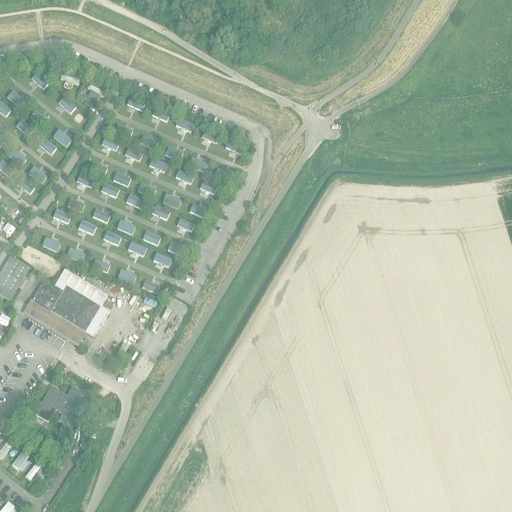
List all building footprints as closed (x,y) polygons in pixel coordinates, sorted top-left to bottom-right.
[(79,87),(82,79),(63,73),(60,81),(79,87)] [(43,91),(49,85),(38,74),(32,81),(43,91)] [(105,100),(109,92),(92,82),(88,90),(105,100)] [(20,110),(25,103),(13,93),(7,100),(20,110)] [(70,115),(76,109),(64,99),(58,105),(70,115)] [(142,113),(145,105),(130,99),(127,107),(142,113)] [(11,112),(0,103),(0,114),(6,119),(11,112)] [(167,124),(171,115),(156,109),(152,118),(167,124)] [(43,129),(48,122),(36,112),(31,119),(43,129)] [(191,134),(195,126),(179,119),(176,127),(191,134)] [(35,132),(21,121),(16,128),(29,139),(35,132)] [(133,133),(118,127),(115,135),(129,142),(133,133)] [(217,146),(221,138),(205,131),(202,139),(217,146)] [(66,149),(72,143),(59,132),(54,139),(66,149)] [(158,144),(144,138),(140,146),(154,152),(158,144)] [(119,146),(105,139),(102,146),(116,153),(119,146)] [(57,150),(44,140),(38,147),(51,157),(57,150)] [(242,156),(245,148),(229,141),(225,149),(242,156)] [(183,156),(168,149),(165,157),(180,164),(183,156)] [(143,156),(128,150),(125,157),(140,163),(143,156)] [(21,169),(26,162),(14,151),(8,158),(21,169)] [(208,166),(211,159),(194,152),(191,159),(208,166)] [(94,157),(92,164),(107,169),(109,162),(94,157)] [(164,174),(167,166),(153,160),(149,168),(164,174)] [(208,167),(192,160),(189,167),(204,174),(208,167)] [(0,170),(10,179),(15,172),(2,162),(0,164),(0,170)] [(104,179),(108,171),(93,165),(89,173),(104,179)] [(47,180),(34,168),(29,175),(42,186),(47,180)] [(195,178),(179,171),(175,179),(191,186),(195,178)] [(232,177),(218,171),(214,179),(228,186),(232,177)] [(128,188),(131,180),(116,174),(113,182),(128,188)] [(91,189),(94,182),(79,176),(76,184),(91,189)] [(30,196),(36,189),(22,179),(17,186),(30,196)] [(219,190),(204,183),(201,191),(215,197),(219,190)] [(116,200),(119,192),(104,186),(101,193),(116,200)] [(153,199),(156,191),(141,186),(138,193),(153,199)] [(169,188),(165,196),(182,203),(186,196),(169,188)] [(141,211),(144,203),(130,196),(126,205),(141,211)] [(179,212),(182,204),(166,197),(163,205),(179,212)] [(85,207),(70,201),(67,208),(82,215),(85,207)] [(204,220),(207,213),(192,207),(189,214),(204,220)] [(167,222),(170,214),(156,208),(152,216),(167,222)] [(68,226),(71,218),(56,212),(53,219),(68,226)] [(111,218),(96,212),(92,219),(107,225),(111,218)] [(193,234),(195,226),(180,220),(177,228),(193,234)] [(93,237),(96,229),(81,222),(78,230),(93,237)] [(136,229),(121,222),(117,230),(133,237),(136,229)] [(118,248),(122,240),(106,233),(103,241),(118,248)] [(161,240),(146,234),(143,242),(158,248),(161,240)] [(61,246),(45,240),(42,248),(58,255),(61,246)] [(144,259),(148,251),(132,244),(128,252),(144,259)] [(187,251),(171,244),(168,252),(184,259),(187,251)] [(86,257),(70,250),(66,258),(82,265),(86,257)] [(173,262),(156,255),(153,263),(169,270),(173,262)] [(10,258),(0,274),(0,296),(10,303),(18,289),(20,291),(27,279),(24,278),(29,270),(10,258)] [(184,260),(176,269),(181,273),(188,263),(184,260)] [(111,267),(95,261),(92,269),(107,275),(111,267)] [(78,344),(84,334),(94,340),(109,314),(101,308),(107,298),(64,271),(55,287),(44,281),(42,284),(40,288),(25,312),(78,344)] [(137,279),(122,272),(118,280),(133,287),(137,279)] [(160,289),(146,282),(142,290),(157,296),(160,289)] [(119,319),(124,321),(128,309),(123,308),(119,319)] [(110,354),(104,350),(100,356),(111,362),(113,358),(109,356),(110,354)] [(68,435),(88,403),(80,398),(82,394),(72,387),(67,396),(51,387),(35,414),(47,422),(55,409),(62,414),(58,420),(64,424),(60,429),(68,435)] [(14,446),(9,442),(0,453),(0,460),(2,462),(14,446)] [(18,471),(28,457),(22,453),(13,467),(18,471)] [(42,468),(37,464),(25,479),(30,483),(42,468)] [(48,467),(43,474),(47,478),(53,471),(48,467)]
